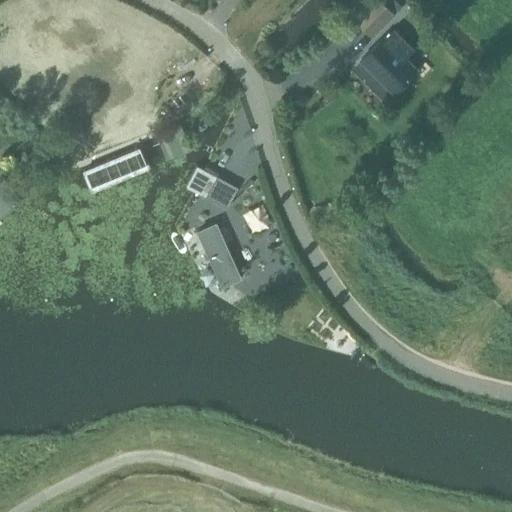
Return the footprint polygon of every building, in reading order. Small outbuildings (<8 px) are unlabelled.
[(367,0),(351,17),(370,36),(382,24),(394,12),(393,12),(400,5),(394,0),(367,0)] [(383,35),(361,57),(393,89),(415,68),(405,57),(413,49),(393,28),(384,37),(383,35)] [(178,123),(155,133),(166,159),(189,149),(178,123)] [(36,133),(21,147),(30,156),(45,142),(36,133)] [(139,147),(82,170),(91,192),(148,170),(139,147)] [(56,163),(46,166),(49,175),(59,172),(56,163)] [(196,164),(185,186),(195,191),(204,196),(216,175),(196,164)] [(0,181),(0,219),(20,203),(1,180),(0,181)] [(217,224),(197,233),(223,290),(244,281),(217,224)]
